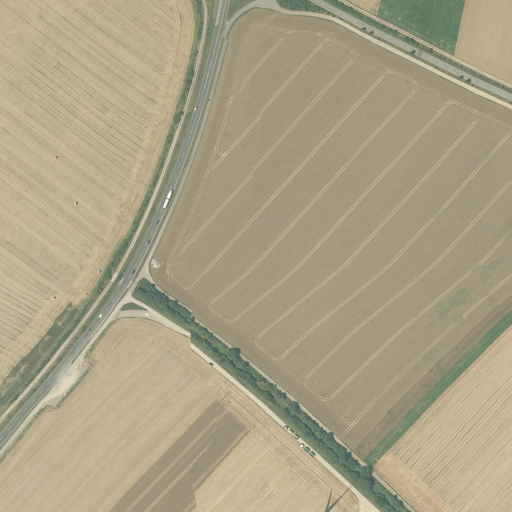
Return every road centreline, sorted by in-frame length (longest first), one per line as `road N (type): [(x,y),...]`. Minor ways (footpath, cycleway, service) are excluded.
road 1 (secondary): [(0,463),(78,366),(156,225),(192,133),(223,0)]
road 2 (track): [(0,474),(107,335),(142,274),(189,166),(225,43)]
road 3 (track): [(0,446),(62,365),(131,249),(170,156),(201,44)]
road 4 (track): [(389,511),(158,300),(142,274)]
road 5 (track): [(123,308),(351,511)]
road 6 (track): [(511,114),(340,29),(280,17),(272,5)]
road 7 (tertiary): [(511,104),(301,0)]
road 8 (track): [(511,92),(327,0)]
